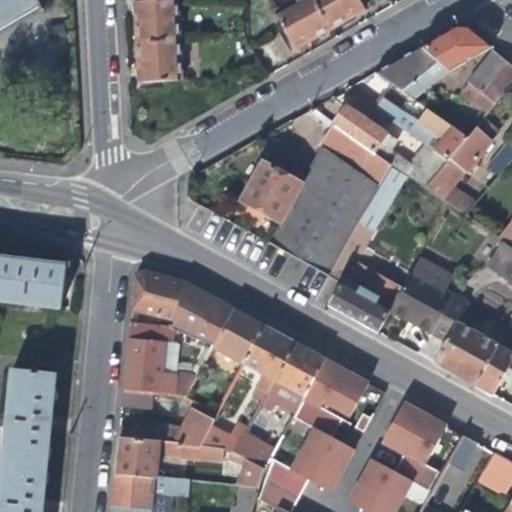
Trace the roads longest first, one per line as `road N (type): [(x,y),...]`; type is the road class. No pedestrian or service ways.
road 1 (residential): [(111,224),(511,435)]
road 2 (residential): [(111,224),(121,194),(176,157),(451,0)]
road 3 (residential): [(82,511),(111,224)]
road 4 (residential): [(98,0),(111,224)]
road 5 (residential): [(111,224),(78,194),(0,183)]
